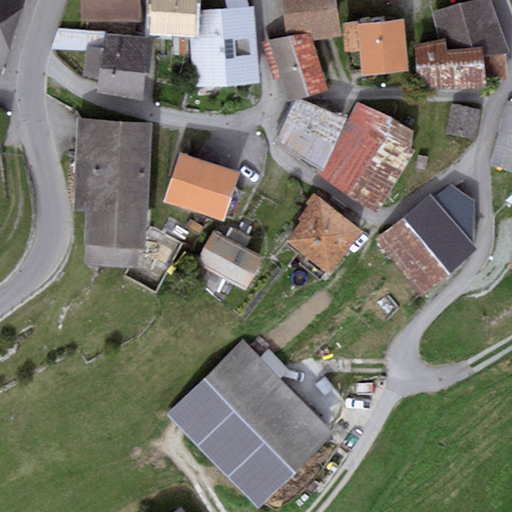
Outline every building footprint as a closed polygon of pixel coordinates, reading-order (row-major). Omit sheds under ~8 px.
[(22,0),(0,0),(0,74),(22,0)] [(139,0),(81,0),(83,31),(105,33),(139,36),(139,0)] [(196,0),(150,0),(149,31),(189,32),(195,32),(196,11),(196,0)] [(225,0),(226,9),(196,11),(195,32),(189,32),(192,88),(259,84),(253,7),(247,7),(246,0),(225,0)] [(281,0),(286,36),(310,32),(340,29),(335,0),(281,0)] [(490,0),(478,0),(433,12),(437,40),(445,38),(447,50),(483,47),(484,55),(505,53),(510,53),(490,0)] [(369,17),(344,24),(346,52),(359,51),(362,75),(408,70),(404,19),(372,22),(369,17)] [(104,49),(105,33),(83,31),(59,29),(51,44),(86,47),(104,49)] [(326,87),(310,32),(286,36),(269,41),(285,97),(326,87)] [(139,36),(105,33),(104,49),(86,47),(83,75),(97,76),(95,91),(143,95),(149,37),(139,36)] [(437,40),(415,45),(417,89),(486,88),(486,80),(484,55),(483,47),(447,50),(445,38),(437,40)] [(505,53),(484,55),(486,80),(506,80),(505,53)] [(296,99),(283,118),(332,142),(342,117),(296,99)] [(357,101),(348,120),(410,152),(413,131),(390,117),(357,101)] [(511,103),(507,102),(490,163),(511,170),(511,103)] [(479,109),(451,104),(445,133),(473,138),(479,109)] [(0,143),(9,115),(0,112),(0,143)] [(283,118),(276,140),(319,169),(332,142),(283,118)] [(348,120),(335,147),(396,178),(413,153),(410,152),(348,120)] [(151,124),(75,121),(71,216),(85,217),(83,264),(137,266),(137,250),(146,250),(151,124)] [(335,147),(320,175),(378,212),(396,178),(335,147)] [(237,172),(179,153),(164,201),(222,219),(237,172)] [(419,155),(416,169),(425,171),(429,158),(419,155)] [(449,184),(434,196),(472,246),(475,201),(449,184)] [(360,228),(311,193),(303,204),(306,206),(295,221),(298,223),(285,240),(329,272),(360,228)] [(420,292),(475,249),(472,246),(434,196),(431,194),(376,237),(420,292)] [(227,237),(212,230),(197,262),(247,286),(263,252),(248,245),(252,237),(232,227),(227,237)] [(259,358),(242,341),(168,414),(257,504),(332,430),(281,379),(289,371),(268,349),(259,358)] [(186,511),(179,502),(164,511),(186,511)]
